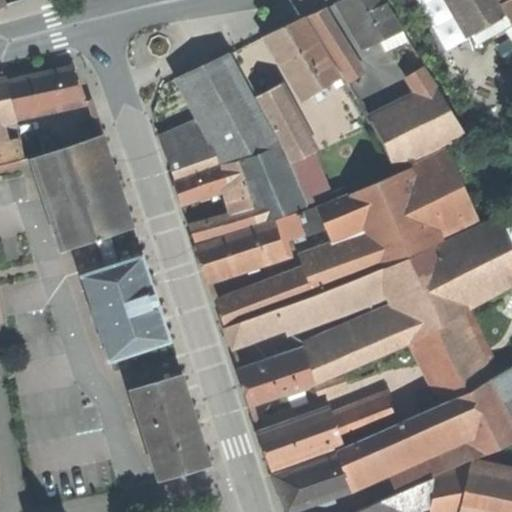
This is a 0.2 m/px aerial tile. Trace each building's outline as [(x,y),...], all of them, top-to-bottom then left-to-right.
[(344,0),(340,2),(348,21),(346,22),(351,34),(354,33),(364,56),(389,45),(403,39),(386,0),(344,0)] [(505,10),(499,0),(452,0),(473,34),(507,14),(505,10)] [(309,16),(330,50),(346,41),(326,9),(309,16)] [(309,98),(342,77),(306,18),(285,28),(270,34),(309,98)] [(407,48),(403,39),(389,45),(393,54),(407,48)] [(365,74),(346,41),(330,50),(349,84),(365,74)] [(259,100),(231,52),(204,65),(177,77),(202,120),(163,140),(171,163),(212,150),(216,165),(281,144),(259,100)] [(413,73),(427,95),(440,89),(425,66),(413,73)] [(15,117),(86,101),(80,84),(74,67),(8,80),(15,117)] [(8,77),(0,79),(0,117),(15,117),(8,80),(8,77)] [(281,89),(259,100),(281,144),(291,163),(313,152),(281,89)] [(427,95),(374,122),(396,169),(468,135),(440,89),(427,95)] [(105,134),(34,159),(64,249),(98,238),(111,233),(135,225),(105,134)] [(19,137),(1,141),(6,162),(23,158),(19,137)] [(307,207),(281,144),(240,161),(247,179),(259,209),(264,220),(307,207)] [(445,149),(405,169),(437,244),(482,221),(445,149)] [(176,178),(216,165),(212,150),(171,163),(176,178)] [(240,161),(225,164),(233,190),(247,179),(240,161)] [(185,205),(227,192),(233,190),(225,164),(177,180),(181,193),(185,205)] [(405,169),(353,192),(365,218),(374,243),(384,267),(437,244),(405,169)] [(227,192),(235,216),(259,209),(247,179),(233,190),(227,192)] [(353,192),(320,206),(329,228),(331,231),(365,218),(353,192)] [(320,206),(303,212),(309,234),(329,228),(320,206)] [(197,241),(264,220),(259,209),(235,216),(194,230),(197,241)] [(277,220),(278,221),(284,242),(309,234),(303,212),(277,220)] [(331,231),(340,256),(374,243),(365,218),(331,231)] [(278,221),(199,247),(205,264),(210,279),(288,254),(284,242),(278,221)] [(98,238),(108,266),(121,262),(111,233),(98,238)] [(316,293),(384,267),(374,243),(340,256),(307,268),(309,274),(316,293)] [(471,310),(437,244),(384,267),(392,283),(405,309),(419,338),(464,314),(471,310)] [(108,266),(83,275),(112,360),(173,340),(145,254),(121,262),(108,266)] [(286,326),(392,283),(384,267),(316,293),(279,306),(286,326)] [(279,306),(316,293),(309,274),(267,290),(273,308),(279,306)] [(228,325),(273,308),(267,290),(221,306),(228,325)] [(286,326),(279,306),(273,308),(228,325),(233,341),(286,326)] [(416,340),(419,338),(405,309),(310,357),(318,384),(390,353),(416,340)] [(493,376),(464,314),(419,338),(416,340),(438,386),(446,401),(493,376)] [(253,405),(318,384),(310,357),(307,350),(242,371),(247,385),(253,405)] [(139,369),(144,386),(169,378),(164,361),(139,369)] [(511,365),(495,375),(511,409),(511,365)] [(161,479),(211,463),(183,374),(169,378),(144,386),(133,389),(161,479)] [(511,409),(495,375),(493,376),(446,401),(458,426),(467,444),(473,458),(511,440),(511,409)] [(318,387),(322,399),(343,392),(339,380),(318,387)] [(433,406),(446,401),(438,386),(427,392),(433,406)] [(391,392),(352,407),(362,433),(401,419),(391,392)] [(458,426),(446,401),(433,406),(357,440),(368,466),(458,426)] [(352,407),(335,414),(345,440),(362,433),(352,407)] [(274,469),(346,442),(345,440),(335,414),(333,409),(262,436),(268,453),(274,469)] [(340,447),(341,452),(349,474),(368,466),(357,440),(340,447)] [(457,465),(473,458),(467,444),(451,451),(457,465)] [(435,475),(457,465),(451,451),(411,469),(417,483),(435,475)] [(341,452),(275,475),(282,494),(288,511),(354,489),(349,474),(341,452)] [(511,511),(511,471),(472,462),(471,465),(460,511),(511,511)] [(430,511),(460,511),(471,465),(435,475),(432,504),(430,511)] [(412,511),(432,504),(435,475),(417,483),(371,502),(347,511),(412,511)]
